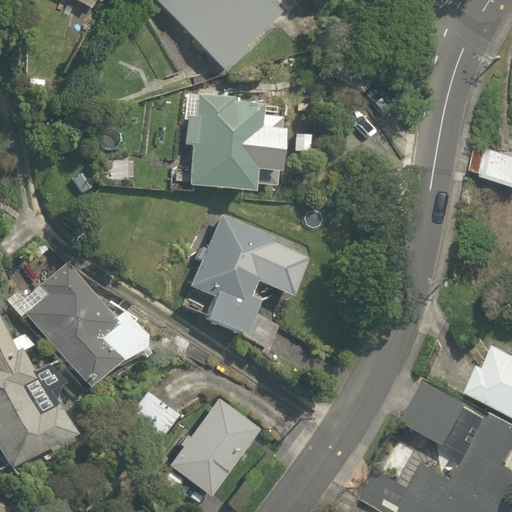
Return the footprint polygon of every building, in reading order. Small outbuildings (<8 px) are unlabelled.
[(146,0),(145,2),(222,77),(244,54),(241,51),(272,19),(252,0),(232,0),(231,1),(229,0),(146,0)] [(323,75),(361,97),(373,76),(335,54),(323,75)] [(44,76),(31,74),(30,91),(42,92),(44,76)] [(185,190),(247,196),(249,171),(257,172),(260,152),(253,151),(257,109),(229,107),(230,102),(184,98),(181,124),(185,125),(183,149),(190,149),(185,190)] [(475,174),(511,182),(511,153),(493,149),(492,153),(481,150),(475,174)] [(102,183),(114,180),(110,162),(98,166),(102,183)] [(79,195),(91,188),(82,173),(70,180),(79,195)] [(202,323),(240,340),(254,305),(246,302),(272,243),(218,219),(204,252),(200,250),(195,263),(199,264),(187,291),(211,302),(202,323)] [(34,258),(44,250),(36,240),(26,248),(34,258)] [(23,320),(89,388),(115,364),(138,353),(140,341),(118,317),(112,323),(61,269),(39,291),(46,298),(23,320)] [(16,318),(23,311),(9,294),(1,300),(16,318)] [(5,469),(67,435),(43,392),(59,383),(43,366),(30,373),(19,353),(28,348),(19,331),(6,338),(0,327),(0,467),(3,466),(5,469)] [(472,399),(511,420),(511,357),(502,352),(490,375),(486,373),(472,399)] [(490,423),(469,412),(470,410),(428,386),(406,425),(447,449),(449,446),(458,451),(444,477),(425,467),(411,491),(379,472),(363,500),(385,511),(511,511),(511,508),(505,505),(511,493),(511,471),(506,469),(511,458),(511,425),(494,416),(490,423)] [(122,429),(152,451),(176,419),(147,397),(122,429)] [(167,471),(208,500),(256,433),(215,404),(167,471)] [(398,466),(406,452),(395,446),(387,460),(398,466)] [(0,511),(10,511),(0,497),(0,511)]
